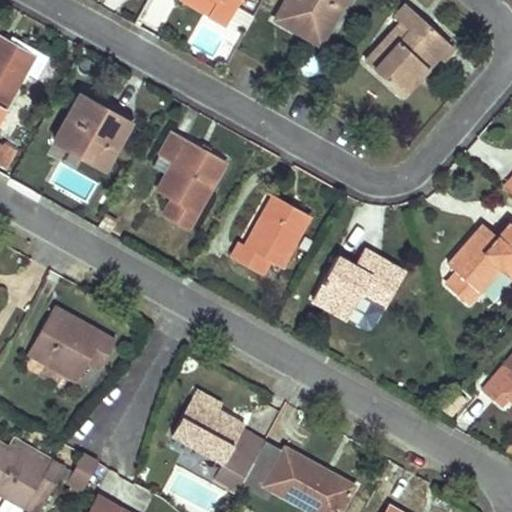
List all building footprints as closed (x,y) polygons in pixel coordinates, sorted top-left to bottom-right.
[(180,0),(211,16),(218,2),(214,0),(180,0)] [(236,0),(214,0),(218,2),(211,16),(223,24),(236,0)] [(285,0),(275,19),(320,46),(345,0),(285,0)] [(405,4),(393,17),(400,22),(408,31),(399,41),(395,38),(369,66),(397,91),(422,63),(427,68),(438,56),(443,61),(449,54),(454,48),(405,4)] [(400,22),(364,61),(369,66),(395,38),(399,41),(408,31),(400,22)] [(11,36),(8,42),(18,47),(33,56),(24,72),(36,79),(48,58),(11,36)] [(0,37),(0,115),(24,72),(33,56),(18,47),(8,42),(0,37)] [(422,63),(397,91),(403,96),(427,68),(422,63)] [(76,102),(53,140),(103,168),(128,124),(114,116),(102,109),(99,114),(76,102)] [(174,133),(160,156),(172,164),(159,189),(173,199),(164,215),(187,228),(224,161),(201,148),(174,133)] [(18,147),(6,140),(2,146),(0,150),(0,152),(12,159),(15,153),(18,147)] [(0,144),(0,166),(12,173),(21,157),(15,153),(12,159),(0,152),(0,150),(2,146),(0,144)] [(511,174),(500,188),(511,198),(511,174)] [(239,244),(231,258),(261,274),(268,262),(279,268),(310,215),(294,206),(274,195),(245,247),(239,244)] [(104,213),(96,227),(109,234),(117,220),(104,213)] [(458,271),(447,285),(470,304),(500,268),(511,278),(511,225),(510,223),(491,244),(476,233),(461,250),(450,264),(458,271)] [(365,251),(355,267),(370,275),(380,259),(365,251)] [(337,257),(312,299),(346,319),(360,296),(384,309),(404,273),(392,266),(380,259),(370,275),(355,267),(337,257)] [(53,305),(27,353),(76,380),(87,363),(99,369),(114,341),(80,321),(53,305)] [(511,359),(483,392),(499,406),(508,396),(511,390),(511,359)] [(222,402),(196,387),(192,393),(219,409),(222,402)] [(214,479),(236,492),(251,467),(228,453),(243,428),(245,425),(232,417),(219,409),(192,393),(169,436),(172,437),(203,455),(222,465),(214,479)] [(457,395),(444,410),(455,419),(467,405),(457,395)] [(243,428),(228,453),(251,467),(264,441),(243,428)] [(197,466),(203,455),(172,437),(165,448),(197,466)] [(37,450),(16,439),(11,447),(46,468),(51,459),(37,450)] [(45,501),(65,466),(51,459),(46,468),(11,447),(10,449),(0,443),(0,495),(25,510),(33,494),(45,501)] [(312,463),(285,448),(265,485),(282,495),(313,511),(312,511),(341,511),(355,487),(312,463)] [(83,455),(69,481),(83,490),(98,464),(83,455)] [(89,511),(117,511),(119,509),(97,497),(89,511)]
